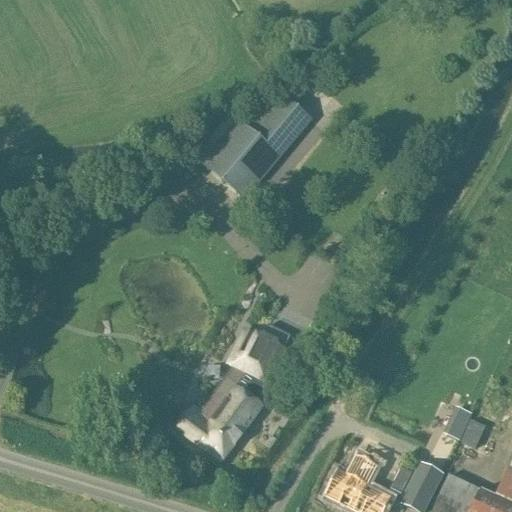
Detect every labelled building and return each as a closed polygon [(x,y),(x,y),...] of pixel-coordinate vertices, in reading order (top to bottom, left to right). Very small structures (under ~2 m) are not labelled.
[(203,164),(201,166),(244,202),(310,123),(283,100),(279,104),(278,102),(239,125),(237,123),(235,125),(203,164)] [(192,409),(175,433),(217,461),(220,463),(221,464),(260,411),(243,398),(253,380),(266,386),(283,351),(289,339),(267,328),(261,340),(244,332),(227,366),(236,371),(202,416),(192,409)] [(458,410),(446,437),(459,443),(471,416),(458,410)] [(344,472),(329,496),(352,511),(381,511),(390,500),(372,488),(382,474),(361,461),(351,477),(344,472)] [(421,468),(401,508),(410,511),(421,511),(440,476),(421,468)] [(511,511),(511,507),(479,492),(470,511),(511,511)]
